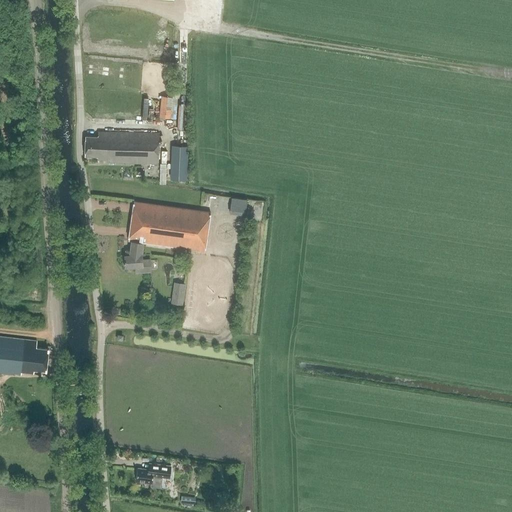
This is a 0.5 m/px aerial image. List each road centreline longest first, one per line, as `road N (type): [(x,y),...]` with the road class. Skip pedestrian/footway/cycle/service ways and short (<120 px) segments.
road 1 (unclassified): [(105,511),(100,319),(71,0)]
road 2 (unclassified): [(68,511),(35,0)]
